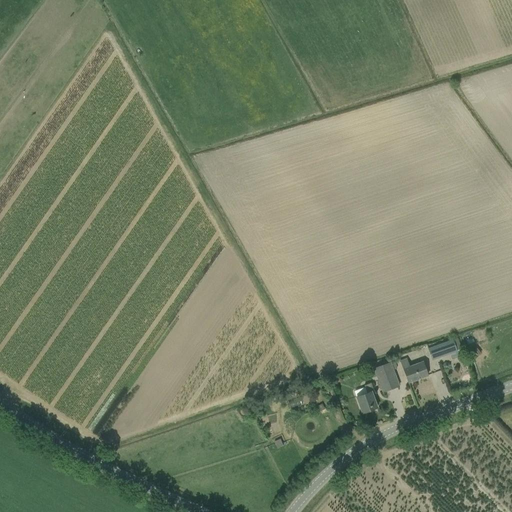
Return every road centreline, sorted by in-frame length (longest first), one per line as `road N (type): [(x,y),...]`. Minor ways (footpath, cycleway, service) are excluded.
road 1 (tertiary): [(292,511),(379,437),(511,388)]
road 2 (tertiary): [(196,511),(60,447),(0,406)]
